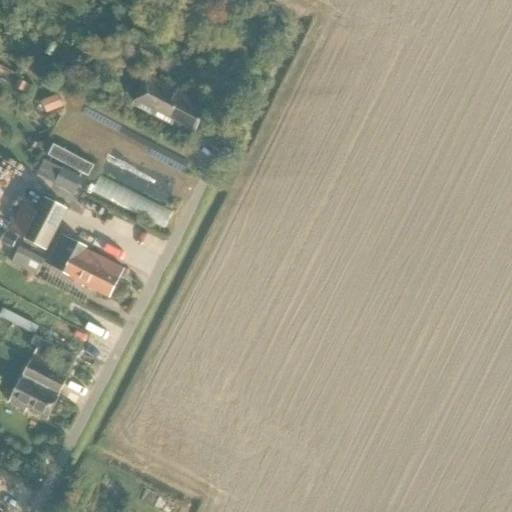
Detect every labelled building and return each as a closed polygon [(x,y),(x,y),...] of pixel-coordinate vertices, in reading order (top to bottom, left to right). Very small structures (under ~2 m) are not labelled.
[(175,121),(195,132),(205,112),(189,103),(192,98),(148,76),(134,105),(173,125),(175,121)] [(46,113),(63,107),(58,95),(42,101),(46,113)] [(94,166),(54,145),(49,155),(89,177),(94,166)] [(73,192),(81,178),(63,168),(55,183),(73,192)] [(104,175),(96,190),(127,206),(135,191),(104,175)] [(38,212),(25,240),(46,251),(67,208),(46,197),(38,212)] [(144,200),(140,216),(170,225),(175,209),(144,200)] [(23,203),(9,231),(25,239),(39,211),(23,203)] [(110,297),(125,269),(86,249),(87,247),(63,235),(48,265),(71,277),(110,297)] [(46,259),(20,246),(11,263),(37,276),(46,259)] [(47,362),(55,345),(35,335),(31,343),(38,347),(34,356),(47,362)] [(47,362),(34,356),(25,373),(10,403),(26,411),(28,408),(48,418),(58,398),(61,392),(70,374),(47,362)]
